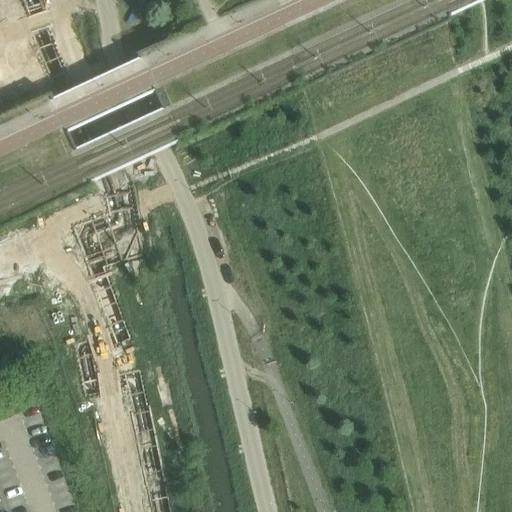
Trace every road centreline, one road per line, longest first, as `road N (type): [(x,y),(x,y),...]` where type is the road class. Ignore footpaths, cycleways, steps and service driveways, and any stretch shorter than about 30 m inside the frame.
road 1 (unclassified): [(267,511),(198,240),(126,75),(107,0)]
road 2 (motorway): [(333,0),(464,511)]
road 3 (motorway): [(305,0),(434,511)]
road 4 (motorway): [(511,430),(400,0)]
